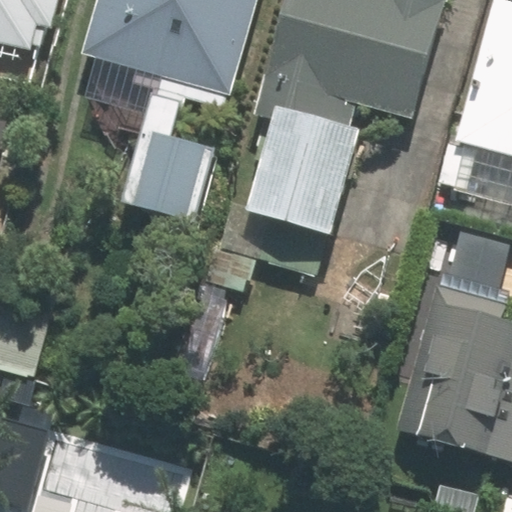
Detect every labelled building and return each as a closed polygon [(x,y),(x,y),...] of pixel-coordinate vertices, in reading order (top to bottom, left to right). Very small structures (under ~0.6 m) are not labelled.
[(63,35),(71,0),(0,0),(0,58),(23,63),(25,54),(44,59),(50,32),(63,35)] [(135,88),(160,95),(129,210),(204,230),(226,150),(187,140),(196,106),(235,116),(265,0),(102,0),(87,59),(139,73),(135,88)] [(293,0),(266,106),(282,110),(255,216),(341,238),(367,135),(345,130),(352,103),(424,122),(454,0),(293,0)] [(455,139),(442,191),(511,207),(511,6),(498,3),(464,141),(455,139)] [(63,298),(0,281),(0,371),(40,383),(63,298)] [(511,305),(444,285),(401,430),(511,463),(511,305)]
